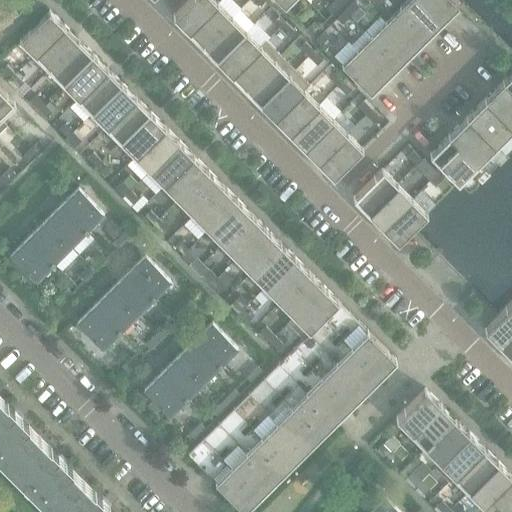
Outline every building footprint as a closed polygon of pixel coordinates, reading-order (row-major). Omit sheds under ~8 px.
[(188,31),(217,1),(216,0),(188,0),(172,16),(188,31)] [(292,0),(276,0),(285,8),(292,0)] [(332,13),(340,5),(335,0),(333,0),(326,8),(332,13)] [(444,22),(422,0),(405,0),(400,6),(429,36),(444,22)] [(459,7),(452,0),(422,0),(444,22),(459,7)] [(202,45),(232,16),(217,1),(188,31),(202,45)] [(350,15),(359,6),(353,1),(344,9),(350,15)] [(429,36),(400,6),(385,21),(415,50),(429,36)] [(34,54),(64,24),(49,9),(19,39),(34,54)] [(341,23),(350,15),(344,9),(336,18),(341,23)] [(285,21),(276,13),(271,18),(279,27),(285,21)] [(217,60),(246,30),(232,16),(202,45),(217,60)] [(310,34),(319,26),(314,20),(305,29),(310,34)] [(293,30),(285,21),(279,27),(288,35),(293,30)] [(415,50),(385,21),(371,35),(400,65),(415,50)] [(49,69),(78,39),(64,24),(34,54),(49,69)] [(231,74),(261,45),(246,30),(217,60),(231,74)] [(320,44),(329,35),(323,30),(315,39),(320,44)] [(400,65),(371,35),(356,49),(386,79),(400,65)] [(63,83),(93,53),(78,39),(49,69),(63,83)] [(245,89),(280,54),(266,40),(261,45),(231,74),(245,89)] [(313,50),(305,42),(299,47),(308,56),(313,50)] [(386,79),(356,49),(341,65),(370,94),(386,79)] [(322,59),(313,50),(308,56),(316,64),(322,59)] [(77,98),(107,68),(93,53),(63,83),(77,98)] [(260,103),(295,69),(280,54),(245,89),(260,103)] [(15,73),(6,65),(0,70),(9,79),(15,73)] [(92,112),(122,83),(107,68),(77,98),(92,112)] [(274,118),(304,89),(309,84),(295,69),(260,103),(274,118)] [(342,79),(334,71),(328,77),(337,85),(342,79)] [(511,71),(502,81),(511,90),(511,71)] [(23,82),(15,73),(9,79),(17,88),(23,82)] [(351,88),(342,79),(337,85),(345,93),(351,88)] [(511,90),(502,81),(484,99),(511,126),(511,90)] [(106,127),(136,97),(122,83),(92,112),(106,127)] [(0,116),(15,102),(0,87),(0,116)] [(289,133),(318,103),(304,89),(274,118),(289,133)] [(43,102),(35,93),(29,99),(38,108),(43,102)] [(121,141),(150,112),(136,97),(106,127),(121,141)] [(511,128),(511,126),(484,99),(466,117),(495,145),(511,128)] [(371,108),(363,100),(358,105),(366,114),(371,108)] [(52,111),(43,102),(38,108),(46,116),(52,111)] [(303,147),(333,117),(318,103),(289,133),(303,147)] [(380,117),(371,108),(366,114),(374,123),(380,117)] [(135,156),(165,126),(150,112),(121,141),(135,156)] [(317,161),(347,132),(333,117),(303,147),(317,161)] [(495,145),(466,117),(448,135),(477,163),(495,145)] [(72,131),(64,123),(58,128),(67,137),(72,131)] [(150,170),(179,141),(165,126),(135,156),(150,170)] [(81,140),(72,131),(67,137),(75,146),(81,140)] [(333,177),(363,147),(347,132),(317,161),(333,177)] [(477,163),(448,135),(429,153),(458,182),(477,163)] [(35,153),(44,145),(38,139),(29,148),(35,153)] [(164,185),(194,155),(179,141),(150,170),(164,185)] [(26,162),(35,153),(29,148),(21,156),(26,162)] [(421,159),(413,150),(407,155),(416,164),(421,159)] [(101,160),(92,152),(87,157),(95,166),(101,160)] [(179,199),(208,170),(194,155),(164,185),(179,199)] [(430,167),(421,159),(416,164),(424,173),(430,167)] [(110,169),(101,160),(95,166),(104,175),(110,169)] [(368,212),(398,183),(382,167),(353,197),(368,212)] [(6,182),(15,173),(9,168),(1,176),(6,182)] [(193,214),(223,185),(208,170),(179,199),(193,214)] [(435,185),(444,177),(438,171),(429,180),(435,185)] [(130,189),(121,181),(116,186),(124,195),(130,189)] [(382,227),(412,197),(398,183),(368,212),(382,227)] [(208,229),(237,199),(223,185),(193,214),(208,229)] [(104,211),(87,194),(78,186),(61,203),(87,230),(89,229),(87,227),(104,211)] [(138,198),(130,189),(124,195),(133,204),(138,198)] [(397,242),(427,213),(412,197),(382,227),(397,242)] [(222,243),(252,214),(237,199),(208,229),(222,243)] [(87,230),(61,203),(44,220),(69,246),(85,230),(86,231),(87,230)] [(159,219),(150,210),(145,216),(153,224),(159,219)] [(236,258),(266,228),(252,214),(222,243),(236,258)] [(168,227),(159,219),(153,224),(162,233),(168,227)] [(69,246),(44,220),(27,236),(54,263),(55,262),(54,260),(69,246)] [(112,220),(103,228),(114,240),(123,231),(112,220)] [(251,272),(281,243),(266,228),(236,258),(251,272)] [(117,247),(128,236),(123,231),(112,242),(117,247)] [(54,263),(27,236),(10,253),(35,279),(51,263),(53,264),(54,263)] [(188,248),(179,239),(173,245),(182,253),(188,248)] [(265,287),(295,257),(281,243),(251,272),(265,287)] [(196,256),(188,248),(182,253),(191,262),(196,256)] [(164,257),(157,250),(152,255),(159,262),(164,257)] [(170,278),(145,253),(127,270),(154,297),(155,296),(154,295),(170,278)] [(94,270),(105,259),(100,254),(89,265),(94,270)] [(280,301),(309,272),(295,257),(265,287),(280,301)] [(83,281),(94,270),(89,265),(78,276),(83,281)] [(216,276),(208,268),(202,273),(211,282),(216,276)] [(154,297),(127,270),(111,287),(136,313),(152,297),(152,298),(154,297)] [(294,316),(324,286),(309,272),(280,301),(294,316)] [(225,285),(216,276),(211,282),(219,291),(225,285)] [(309,331),(339,301),(324,286),(294,316),(309,331)] [(136,313),(111,287),(94,303),(121,330),(122,329),(121,328),(136,313)] [(60,304),(71,292),(66,288),(55,299),(60,304)] [(245,305),(237,297),(231,302),(240,311),(245,305)] [(183,314),(194,303),(190,298),(179,309),(183,314)] [(216,482),(232,466),(247,451),(261,436),(276,420),(291,405),(306,390),(321,375),(336,360),(351,345),(366,329),(339,301),(309,331),(187,453),(201,467),(216,482)] [(499,344),(511,331),(511,301),(484,329),(499,344)] [(121,330),(94,303),(77,321),(102,346),(118,330),(119,331),(121,330)] [(254,314),(245,305),(240,311),(248,320),(254,314)] [(237,346),(212,320),(194,337),(221,365),(223,364),(221,362),(237,346)] [(160,337),(172,326),(167,321),(156,332),(160,337)] [(274,334),(265,326),(260,331),(268,340),(274,334)] [(396,359),(384,347),(366,329),(351,345),(380,374),(396,359)] [(511,357),(511,331),(499,344),(511,357)] [(149,348),(160,337),(156,332),(145,343),(149,348)] [(283,343),(274,334),(268,340),(277,349),(283,343)] [(221,365),(194,337),(177,354),(203,380),(218,364),(220,366),(221,365)] [(380,374),(351,345),(336,360),(365,389),(380,374)] [(203,380),(177,354),(161,371),(188,398),(189,396),(188,395),(203,380)] [(126,371),(137,360),(133,355),(121,366),(126,371)] [(365,389),(336,360),(321,375),(350,404),(365,389)] [(251,381),(262,370),(257,365),(246,376),(251,381)] [(188,398),(161,371),(144,388),(169,414),(185,398),(186,399),(188,398)] [(350,404),(321,375),(306,390),(335,419),(350,404)] [(228,404),(239,393),(234,388),(223,399),(228,404)] [(410,432),(440,403),(425,388),(395,417),(410,432)] [(335,419),(306,390),(291,405),(320,434),(335,419)] [(39,436),(22,419),(0,397),(0,459),(8,467),(39,436)] [(217,415),(228,404),(223,399),(212,410),(217,415)] [(425,447),(454,417),(440,403),(410,432),(425,447)] [(320,434),(291,405),(276,420),(305,449),(320,434)] [(439,462),(469,432),(454,417),(425,447),(439,462)] [(305,449),(276,420),(261,436),(290,464),(305,449)] [(193,438),(205,427),(200,422),(189,433),(193,438)] [(448,481),(453,476),(483,446),(469,432),(439,462),(434,467),(448,481)] [(82,480),(65,463),(39,436),(8,467),(52,511),(82,480)] [(290,464),(261,436),(247,451),(275,479),(290,464)] [(392,451),(383,442),(378,448),(386,456),(392,451)] [(468,490),(498,461),(483,446),(453,476),(468,490)] [(275,479),(247,451),(232,466),(260,494),(275,479)] [(401,459),(392,451),(386,456),(395,465),(401,459)] [(482,505),(511,475),(498,461),(468,490),(482,505)] [(260,494),(232,466),(216,482),(244,510),(260,494)] [(421,480),(412,471),(407,476),(415,485),(421,480)] [(489,511),(503,511),(511,504),(511,475),(482,505),(489,511)] [(113,511),(109,507),(82,480),(52,511),(113,511)] [(429,488),(421,480),(415,485),(424,494),(429,488)] [(402,511),(385,495),(367,511),(402,511)] [(446,511),(450,508),(441,500),(435,506),(441,511),(446,511)]
